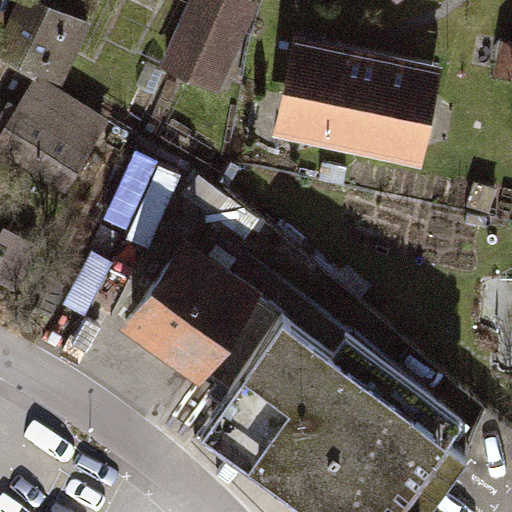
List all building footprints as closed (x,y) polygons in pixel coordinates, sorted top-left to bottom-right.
[(96,9),(73,0),(24,0),(6,43),(70,70),(96,9)] [(195,0),(170,55),(229,83),(267,0),(195,0)] [(433,59),(284,29),(264,132),(413,161),(433,59)] [(0,143),(56,191),(116,121),(74,86),(68,93),(50,77),(0,135),(0,143)] [(196,223),(135,311),(238,382),(300,294),(196,223)] [(0,272),(11,251),(0,245),(0,272)] [(472,412),(300,294),(238,382),(210,424),(337,511),(437,511),(484,445),(461,429),(472,412)]
